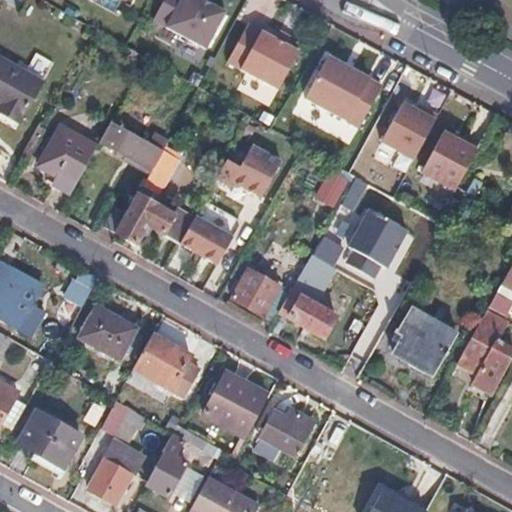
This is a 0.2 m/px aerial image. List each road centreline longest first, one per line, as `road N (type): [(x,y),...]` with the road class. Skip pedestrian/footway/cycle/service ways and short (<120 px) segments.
road 1 (residential): [(0,204),(511,490)]
road 2 (secondary): [(511,80),(363,0)]
